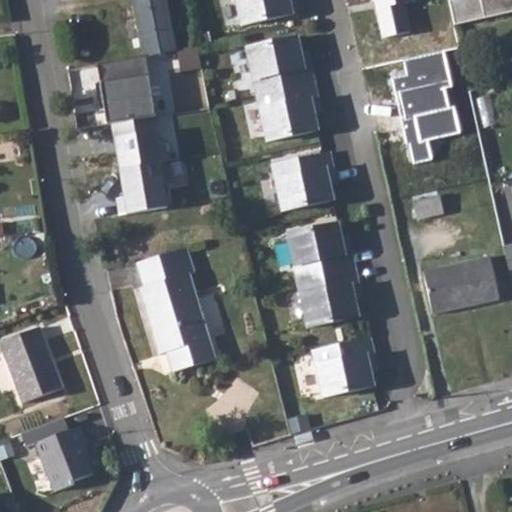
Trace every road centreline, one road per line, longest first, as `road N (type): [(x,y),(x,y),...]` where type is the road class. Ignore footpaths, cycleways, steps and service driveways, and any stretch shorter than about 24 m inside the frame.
road 1 (residential): [(25,0),(77,287),(153,487)]
road 2 (residential): [(322,0),(424,444)]
road 3 (tertiary): [(424,444),(223,511)]
